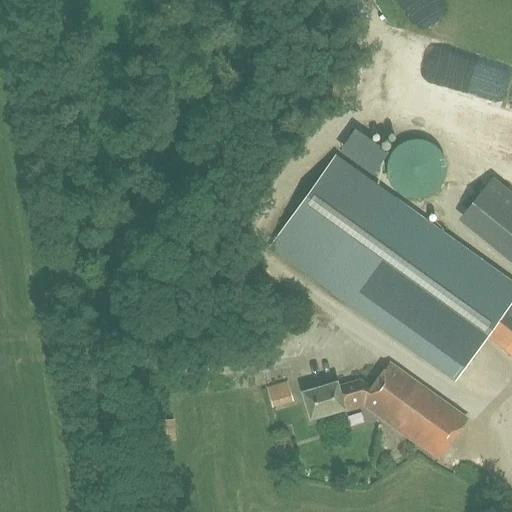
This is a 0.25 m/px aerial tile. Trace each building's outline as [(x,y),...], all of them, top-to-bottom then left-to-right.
[(451,96),(444,123),(505,139),(511,111),(451,96)] [(361,151),(365,153),(371,142),(347,128),(338,143),(358,155),(361,151)] [(401,198),(444,174),(429,148),(412,157),(401,138),(375,153),(401,198)] [(487,336),(505,350),(511,355),(511,282),(334,155),(269,247),(455,381),(487,336)] [(309,420),(344,410),(343,409),(361,403),(438,459),(466,420),(389,364),(370,390),(363,385),(361,385),(359,379),(337,386),(336,383),(302,393),(309,420)] [(158,442),(176,441),(174,420),(156,421),(158,442)]
